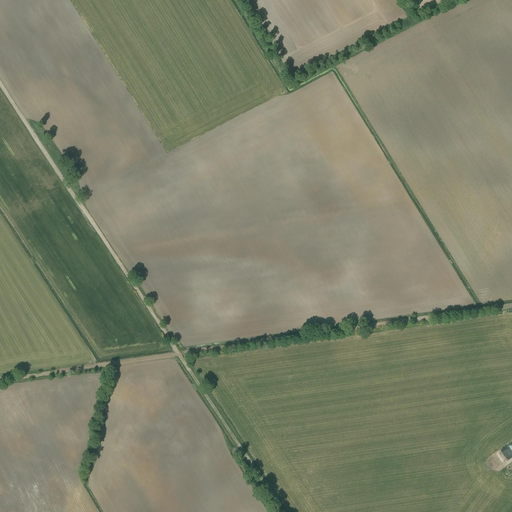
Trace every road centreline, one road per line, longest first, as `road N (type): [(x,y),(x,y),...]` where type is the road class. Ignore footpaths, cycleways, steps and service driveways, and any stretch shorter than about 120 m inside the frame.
road 1 (track): [(0,79),(283,511)]
road 2 (track): [(511,305),(0,379)]
